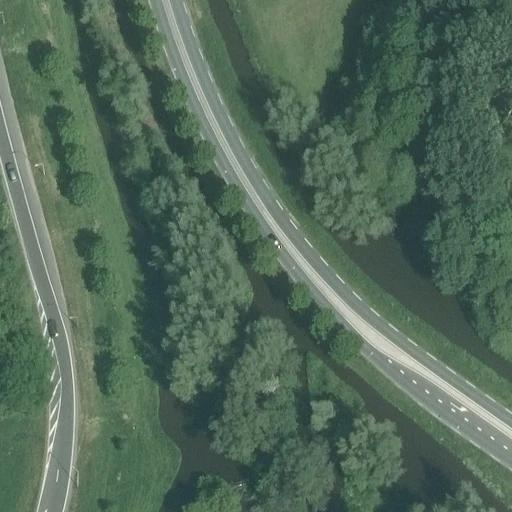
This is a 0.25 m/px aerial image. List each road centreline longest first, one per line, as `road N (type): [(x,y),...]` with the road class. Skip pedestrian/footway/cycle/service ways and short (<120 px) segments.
road 1 (tertiary): [(155,0),(186,93),(275,247),(354,340),(511,463)]
road 2 (tertiary): [(511,422),(410,351),(296,241),(229,134),(176,0)]
road 3 (motorway): [(52,511),(67,439),(66,363),(0,124)]
